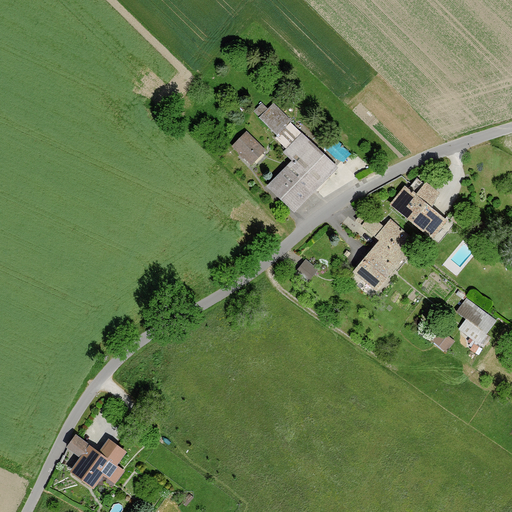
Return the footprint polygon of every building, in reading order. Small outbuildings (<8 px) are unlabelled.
[(269,110),(263,104),(255,112),(261,118),(269,110)] [(278,137),(291,124),(293,122),(274,104),(269,110),(261,118),(260,119),(278,137)] [(288,150),(303,135),(291,124),(278,137),(277,139),(288,150)] [(265,151),(247,134),(234,147),(252,165),(265,151)] [(295,161),(270,188),(294,211),(336,167),(303,135),(288,150),(286,152),(295,161)] [(438,193),(416,178),(407,190),(404,187),(391,204),(431,238),(445,221),(429,209),(438,193)] [(461,207),(452,219),(468,231),(472,225),(484,235),(489,228),(461,207)] [(365,210),(357,220),(381,240),(356,271),(376,288),(416,241),(391,220),(385,227),(365,210)] [(296,273),(307,281),(317,269),(306,260),(296,273)] [(468,298),(458,311),(487,333),(497,320),(468,298)] [(441,331),(434,340),(447,350),(454,341),(441,331)] [(81,439),(76,435),(68,447),(81,456),(71,470),(93,486),(103,473),(116,483),(125,470),(117,465),(126,451),(117,444),(109,439),(99,452),(81,439)]
